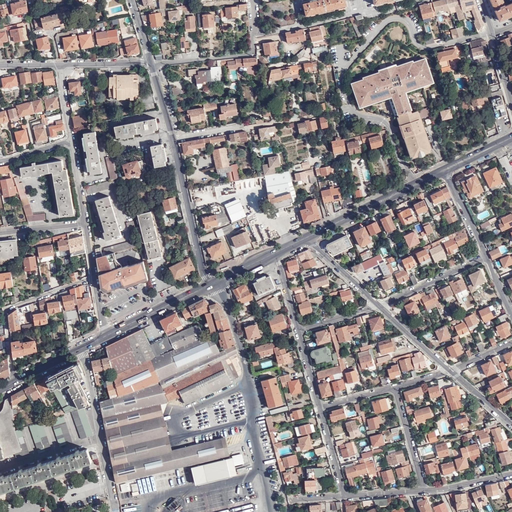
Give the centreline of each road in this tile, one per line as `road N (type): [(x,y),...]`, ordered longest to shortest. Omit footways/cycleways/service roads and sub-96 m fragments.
road 1 (residential): [(116,511),(81,347)]
road 2 (residential): [(13,382),(5,310),(94,278)]
road 3 (residential): [(150,63),(251,53),(252,0)]
road 4 (residential): [(207,287),(172,140)]
road 5 (primary): [(309,236),(445,171)]
road 6 (unknown): [(297,119),(274,122),(261,71),(302,60),(309,49)]
